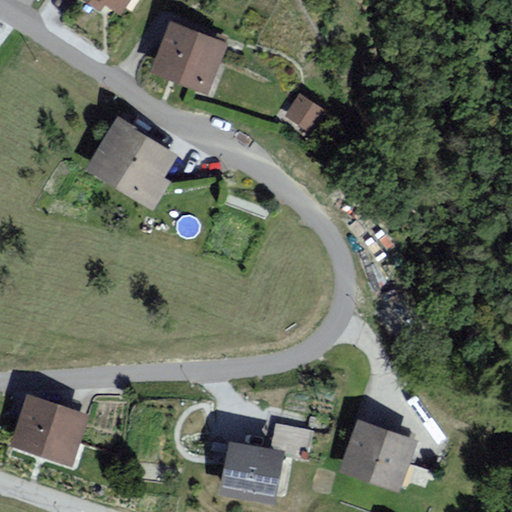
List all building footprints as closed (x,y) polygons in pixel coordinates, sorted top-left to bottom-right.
[(133,0),(90,0),(121,19),(133,0)] [(223,46),(166,26),(148,75),(206,95),(223,46)] [(322,113),(296,96),(282,117),(307,134),(322,113)] [(174,157),(113,122),(82,174),(143,209),(174,157)] [(85,419),(24,399),(8,447),(69,468),(85,419)] [(415,440),(354,421),(337,476),(398,495),(415,440)] [(313,430),(276,423),(270,452),(283,454),(308,459),(313,430)] [(270,452),(228,444),(219,494),(273,504),(283,454),(270,452)]
